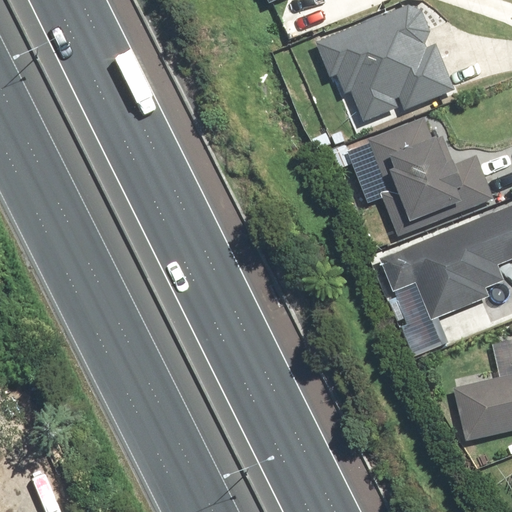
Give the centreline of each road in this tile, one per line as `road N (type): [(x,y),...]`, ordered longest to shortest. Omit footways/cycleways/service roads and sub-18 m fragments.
road 1 (motorway): [(63,0),(319,511)]
road 2 (motorway): [(198,511),(0,119)]
